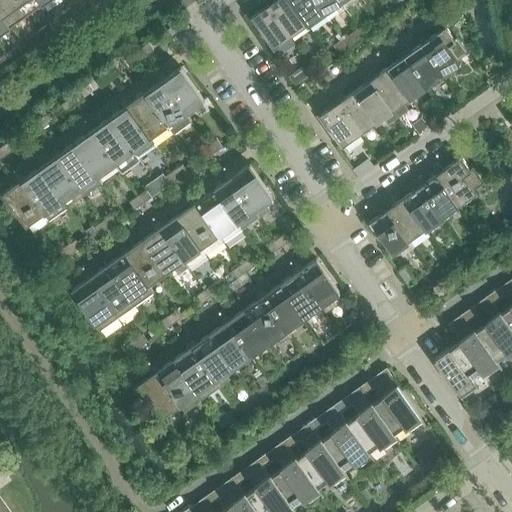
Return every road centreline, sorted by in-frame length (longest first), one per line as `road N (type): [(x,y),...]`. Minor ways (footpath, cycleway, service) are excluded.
road 1 (residential): [(164,511),(404,336)]
road 2 (residential): [(333,205),(199,14),(220,0)]
road 3 (residential): [(333,205),(511,76)]
road 4 (residential): [(495,461),(404,336)]
road 5 (residential): [(404,336),(331,231),(333,205)]
road 6 (residential): [(404,336),(511,262)]
